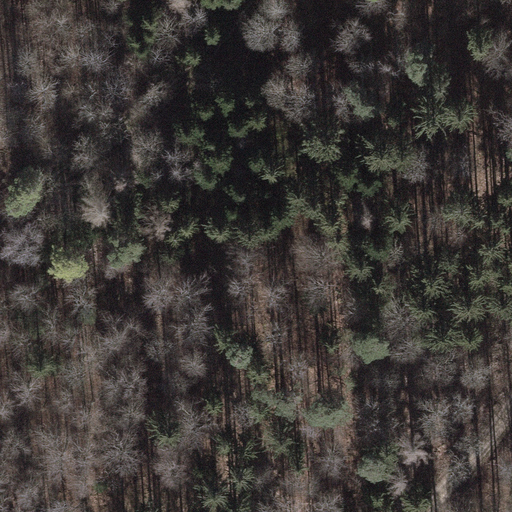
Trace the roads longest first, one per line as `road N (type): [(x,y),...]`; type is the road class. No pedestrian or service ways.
road 1 (track): [(248,0),(182,83),(0,218)]
road 2 (track): [(425,511),(511,406)]
